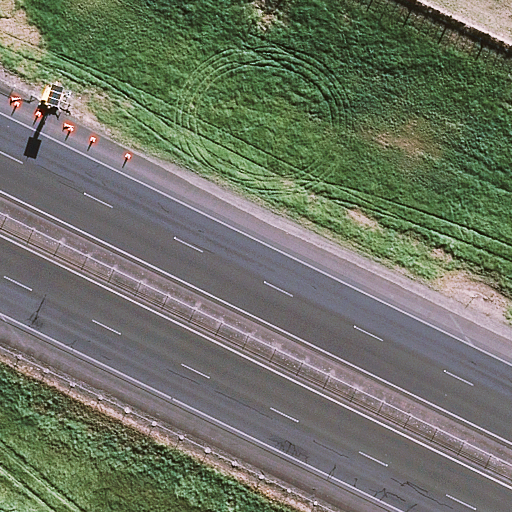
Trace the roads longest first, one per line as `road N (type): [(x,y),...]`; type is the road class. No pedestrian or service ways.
road 1 (motorway): [(0,155),(511,408)]
road 2 (motorway): [(504,511),(0,265)]
